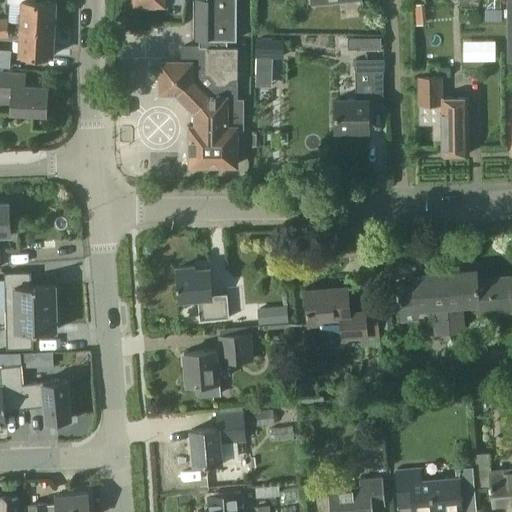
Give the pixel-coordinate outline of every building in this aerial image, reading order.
[(21,27),(55,29),(55,27),(59,25),(59,17),(55,14),(56,1),(35,0),(7,0),(7,2),(22,3),(21,27)] [(199,40),(199,45),(182,47),(182,62),(161,62),(161,92),(176,92),(196,113),(196,125),(190,125),(190,165),(237,165),(237,129),(244,129),(244,99),(238,99),(237,82),(237,48),(228,48),(228,39),(236,38),(236,0),(194,0),(194,40),(199,40)] [(457,0),(458,9),(478,9),(477,0),(457,0)] [(486,10),(486,20),(503,20),(503,10),(486,10)] [(8,18),(0,17),(0,27),(8,28),(8,18)] [(0,37),(9,37),(8,28),(0,27),(0,37)] [(19,54),(53,56),(54,42),(57,41),(58,32),(55,31),(55,29),(21,27),(19,54)] [(347,49),(381,49),(380,37),(347,37),(347,49)] [(256,39),(255,57),(283,58),(284,39),(256,39)] [(0,49),(0,66),(10,68),(12,51),(0,49)] [(356,99),(336,100),(336,130),(369,130),(368,101),(382,101),(382,71),(356,71),(356,99)] [(25,73),(1,72),(0,93),(11,94),(10,113),(47,114),(48,86),(24,86),(25,73)] [(443,75),(418,76),(418,105),(418,124),(433,123),(433,139),(442,138),(442,155),(469,154),(468,98),(443,97),(443,75)] [(0,234),(10,234),(8,202),(0,202),(0,234)] [(195,267),(178,269),(181,300),(198,298),(200,320),(229,317),(227,293),(212,294),(210,269),(195,271),(195,267)] [(445,274),(449,333),(462,332),(460,316),(456,316),(455,306),(493,303),(493,311),(511,309),(511,282),(511,278),(478,281),(477,271),(445,274)] [(31,272),(5,273),(6,309),(56,307),(55,285),(31,285),(31,272)] [(438,334),(449,333),(445,274),(413,277),(414,286),(400,287),(402,310),(440,307),(441,317),(437,318),(438,334)] [(350,314),(348,287),(304,290),(307,325),(319,324),(319,319),(340,317),(342,337),(380,334),(378,312),(350,314)] [(289,321),(288,305),(258,308),(260,324),(289,321)] [(56,307),(6,309),(7,349),(33,348),(33,331),(57,330),(56,307)] [(249,332),(249,327),(221,329),(221,334),(219,334),(220,350),(185,353),(188,386),(194,385),(195,394),(198,397),(220,395),(217,363),(255,360),(252,332),(249,332)] [(21,353),(22,364),(22,367),(53,366),(53,353),(21,353)] [(0,385),(0,425),(7,425),(6,410),(24,408),(22,383),(24,383),(22,364),(21,364),(0,366),(0,370),(1,385),(0,385)] [(24,383),(22,383),(24,408),(26,408),(45,406),(47,421),(72,418),(67,379),(24,383)] [(245,440),(243,406),(218,408),(218,412),(216,413),(217,428),(192,430),(194,465),(222,463),(220,442),(245,440)] [(273,409),(253,411),(254,426),(274,424),(273,409)] [(292,427),(270,429),(271,441),(293,439),(292,427)] [(511,470),(491,472),(490,453),(475,454),(478,487),(492,486),(494,508),(511,506),(511,470)] [(422,482),(420,470),(397,472),(400,508),(414,507),(414,511),(461,511),(458,479),(422,482)] [(385,506),(382,477),(360,479),(361,488),(330,491),(331,511),(373,511),(373,507),(385,506)] [(298,488),(283,489),(284,501),(298,500),(298,488)] [(89,511),(87,492),(57,494),(57,504),(46,505),(46,502),(29,505),(29,511),(89,511)] [(211,510),(198,511),(240,511),(239,495),(210,498),(211,510)] [(18,511),(18,498),(0,497),(0,511),(18,511)]
